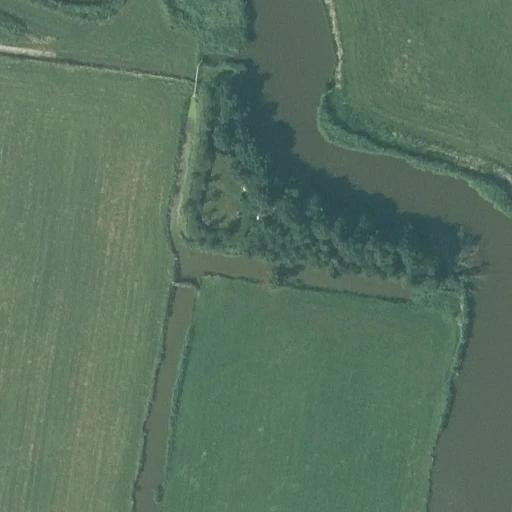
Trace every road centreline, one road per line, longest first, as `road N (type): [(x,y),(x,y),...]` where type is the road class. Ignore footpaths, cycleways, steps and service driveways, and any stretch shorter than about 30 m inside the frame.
road 1 (track): [(199,288),(413,317),(429,336),(399,511)]
road 2 (track): [(67,60),(144,73),(166,146),(155,273),(168,282)]
